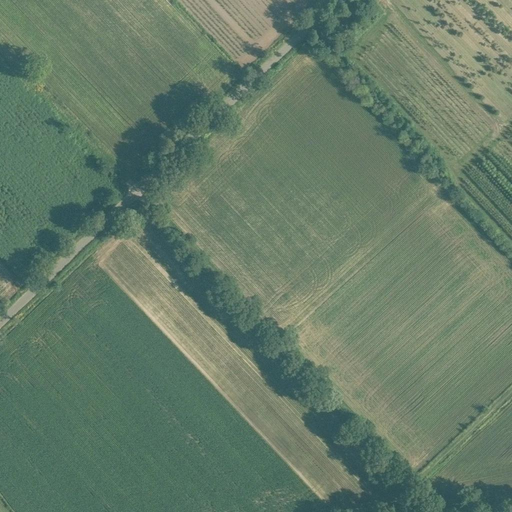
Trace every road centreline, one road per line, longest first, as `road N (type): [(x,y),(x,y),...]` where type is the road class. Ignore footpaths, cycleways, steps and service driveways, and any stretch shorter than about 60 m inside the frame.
road 1 (unclassified): [(0,320),(334,0)]
road 2 (track): [(134,191),(418,486)]
road 3 (track): [(134,191),(0,52)]
